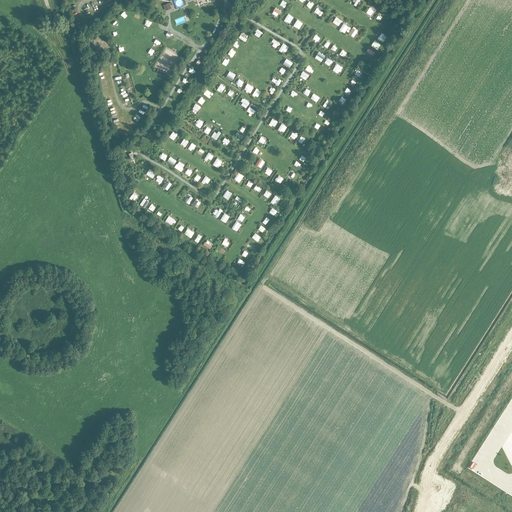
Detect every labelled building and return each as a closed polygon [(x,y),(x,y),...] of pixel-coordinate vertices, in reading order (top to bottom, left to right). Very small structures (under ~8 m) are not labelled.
[(355,0),(352,5),(357,8),(361,2),(356,0),(355,0)] [(279,20),(282,14),(276,10),(272,16),(279,20)] [(293,26),(296,20),(289,16),(286,22),(293,26)] [(336,20),(333,25),(339,29),(342,24),(336,20)] [(345,36),(349,29),(343,26),(340,33),(345,36)] [(259,40),(263,35),(258,32),(254,37),(259,40)] [(246,44),(247,42),(245,41),(246,37),(242,35),(239,41),(246,44)] [(277,51),(280,46),(274,41),(272,44),(274,46),(272,48),(277,51)] [(228,57),(233,60),(236,54),(231,51),(228,57)] [(303,74),(300,79),(306,83),(309,78),(303,74)] [(222,96),(225,90),(221,87),(217,93),(222,96)] [(250,95),(253,90),(247,87),(244,92),(250,95)] [(256,91),(253,97),(257,100),(261,94),(256,91)] [(209,100),(212,95),(206,92),(203,97),(209,100)] [(279,132),(284,135),(287,129),(281,127),(279,132)] [(175,143),(177,138),(172,135),(169,140),(175,143)] [(299,158),(304,162),(307,158),(302,154),(299,158)] [(174,169),(176,165),(169,161),(167,164),(174,169)] [(217,161),(213,167),(219,171),(223,164),(217,161)] [(256,166),(262,170),(265,164),(260,161),(256,166)] [(156,183),(161,186),(164,181),(159,178),(156,183)] [(202,184),(208,187),(211,182),(205,179),(202,184)] [(163,190),(168,193),(171,185),(167,183),(163,190)] [(272,204),(277,207),(280,202),(275,199),(272,204)] [(199,208),(201,205),(196,202),(192,208),(195,210),(197,207),(199,208)] [(159,213),(156,218),(161,222),(165,216),(159,213)] [(185,237),(191,241),(195,236),(188,232),(185,237)]
